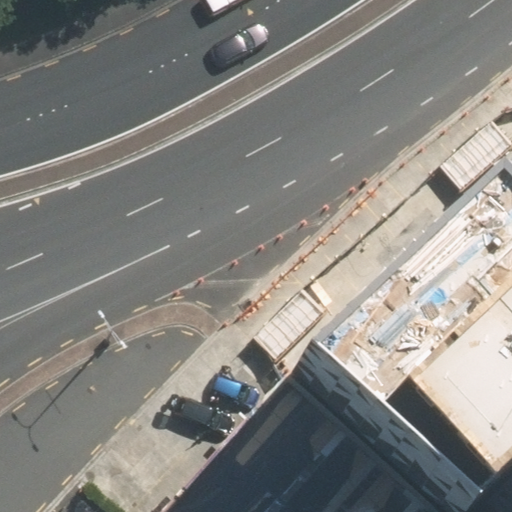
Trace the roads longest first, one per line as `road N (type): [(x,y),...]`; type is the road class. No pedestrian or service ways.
road 1 (trunk): [(494,0),(316,121),(66,242)]
road 2 (trunk): [(0,127),(145,75),(275,0)]
